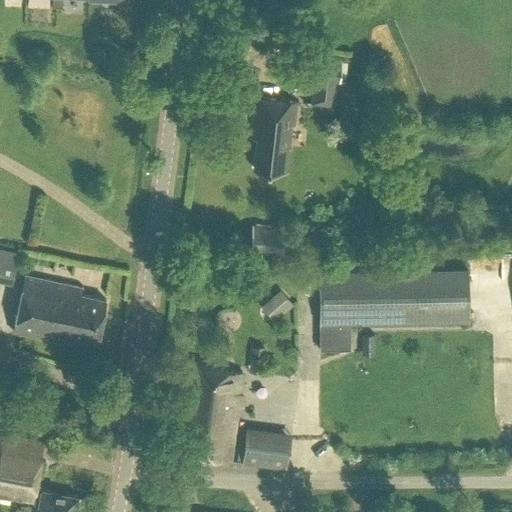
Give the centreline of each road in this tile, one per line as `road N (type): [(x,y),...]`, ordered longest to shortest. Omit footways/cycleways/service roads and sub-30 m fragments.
road 1 (tertiary): [(133,398),(182,0)]
road 2 (unclassified): [(124,477),(511,480)]
road 3 (unclassified): [(133,398),(0,356)]
